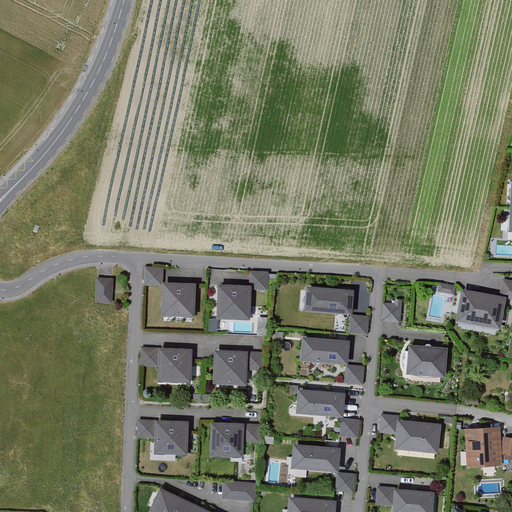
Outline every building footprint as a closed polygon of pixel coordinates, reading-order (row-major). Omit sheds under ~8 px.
[(143,287),(162,287),(160,316),(193,318),(195,285),(162,284),(163,267),(144,266),(143,287)] [(219,286),(216,319),(249,321),(251,293),(268,294),(269,272),(250,271),(249,288),(219,286)] [(94,302),(112,302),(113,277),(95,277),(94,302)] [(462,291),(456,323),(501,332),(507,300),(511,300),(511,281),(503,280),(500,298),(462,291)] [(438,292),(454,294),(455,286),(440,283),(438,292)] [(306,286),(304,311),(351,315),(349,334),(366,336),(368,317),(353,316),(356,290),(306,286)] [(383,303),(381,321),(398,323),(401,305),(383,303)] [(350,343),(302,338),(299,363),(344,367),(342,384),(362,386),(365,366),(348,365),(350,343)] [(409,347),(407,376),(445,378),(447,349),(409,347)] [(191,351),(140,350),(139,367),(157,367),(157,385),(191,385),(191,351)] [(213,352),(212,386),(248,387),(248,372),(264,372),(264,353),(213,352)] [(344,395),(297,390),(294,415),(340,420),(338,436),(357,438),(359,420),(342,418),(344,395)] [(440,426),(381,419),(379,436),(397,438),(395,452),(436,457),(440,426)] [(191,423),(137,421),(137,439),(154,440),(154,457),(189,458),(191,423)] [(498,423),(465,426),(469,463),(502,459),(498,423)] [(209,424),(209,460),(243,461),(243,425),(209,424)] [(294,445),(291,470),(337,475),(335,492),(351,493),(353,474),(337,472),(339,450),(294,445)] [(224,481),(222,499),(253,504),(256,486),(224,481)] [(208,511),(159,488),(147,511),(208,511)] [(432,511),(434,495),(377,490),(375,506),(393,508),(392,511),(432,511)] [(334,511),(336,503),(288,499),(286,511),(334,511)]
